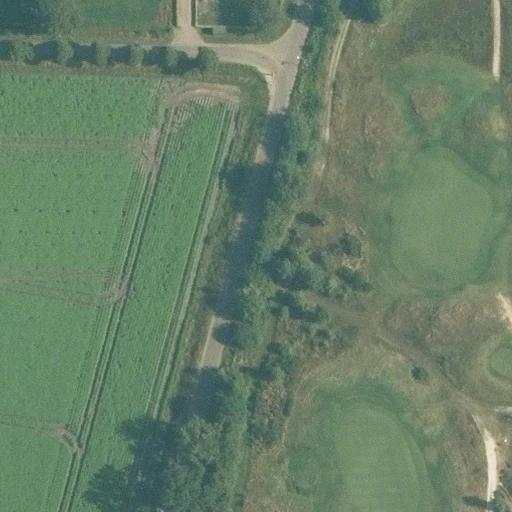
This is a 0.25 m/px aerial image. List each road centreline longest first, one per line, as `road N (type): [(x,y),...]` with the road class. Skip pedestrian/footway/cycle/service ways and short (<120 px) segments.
road 1 (unclassified): [(168,511),(289,68)]
road 2 (unclassified): [(289,68),(0,53)]
